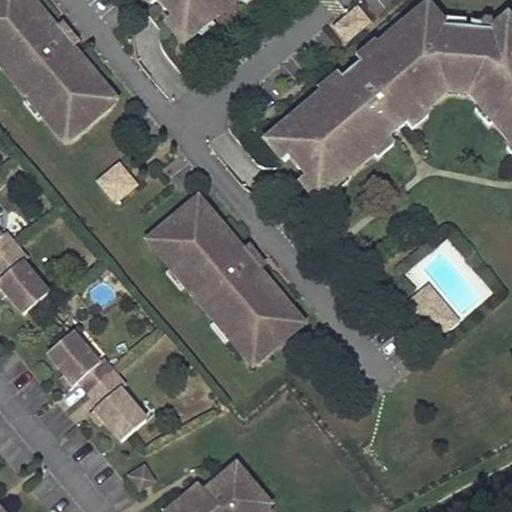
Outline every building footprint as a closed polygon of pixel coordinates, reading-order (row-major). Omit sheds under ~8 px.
[(78,133),(115,105),(96,83),(93,86),(87,78),(90,76),(70,51),(75,47),(62,31),(57,36),(36,10),(33,13),(26,5),(29,3),(26,0),(0,0),(0,68),(36,111),(39,108),(45,116),(42,118),(57,136),(71,124),(78,133)] [(146,0),(151,6),(156,2),(173,22),(168,26),(184,45),(198,34),(193,28),(201,21),(204,24),(233,0),(236,0),(237,1),(238,0),(146,0)] [(489,35),(443,31),(426,10),(403,30),(406,33),(399,38),(397,35),(371,57),(368,55),(357,65),(359,67),(340,83),(338,80),(327,90),(329,93),(321,99),(323,102),(292,128),(295,131),(286,138),(281,133),(268,144),(284,163),(288,160),(305,179),(301,183),(317,203),(330,192),(326,185),(334,178),(337,182),(358,164),(360,166),(380,150),(378,147),(391,136),(388,132),(396,126),(399,130),(412,118),(414,121),(446,94),(443,90),(448,85),(466,87),(471,93),(467,96),(479,109),(481,107),(487,114),(485,116),(511,149),(511,28),(506,22),(489,35)] [(367,24),(356,12),(335,30),(346,42),(367,24)] [(122,102),(65,151),(93,183),(128,153),(112,135),(134,116),(122,102)] [(65,145),(78,133),(71,124),(57,136),(65,145)] [(134,188),(118,169),(99,185),(115,203),(134,188)] [(265,356),(301,328),(283,306),(280,308),(274,301),(277,298),(256,274),(262,269),(249,254),(243,258),(222,233),(219,235),(213,228),(216,225),(197,203),(162,233),(169,242),(156,253),(171,271),(174,269),(180,276),(177,279),(222,333),(225,331),(232,338),(229,341),(244,358),(258,347),(265,356)] [(169,242),(162,233),(148,244),(156,253),(169,242)] [(0,241),(0,240),(0,263),(15,250),(5,237),(0,241)] [(47,297),(21,266),(26,263),(15,250),(0,263),(0,282),(0,283),(0,282),(0,290),(6,297),(23,317),(47,297)] [(419,296),(447,329),(454,323),(426,290),(419,296)] [(402,311),(430,344),(447,329),(419,296),(402,311)] [(98,367),(73,337),(48,358),(64,377),(73,388),(78,385),(89,398),(113,376),(103,364),(98,367)] [(251,368),(265,356),(258,347),(244,358),(251,368)] [(145,424),(119,393),(124,390),(113,376),(89,398),(98,410),(94,413),(104,425),(121,444),(145,424)] [(73,388),(64,377),(59,380),(69,392),(73,388)] [(99,429),(104,425),(94,413),(90,417),(99,429)] [(226,511),(217,511),(202,495),(197,489),(180,504),(174,509),(176,511),(263,511),(269,507),(234,467),(211,486),(230,508),(226,511)] [(152,483),(143,470),(129,479),(138,492),(152,483)] [(226,511),(230,508),(211,486),(202,495),(217,511),(226,511)] [(176,511),(174,509),(180,504),(177,500),(162,511),(176,511)]
